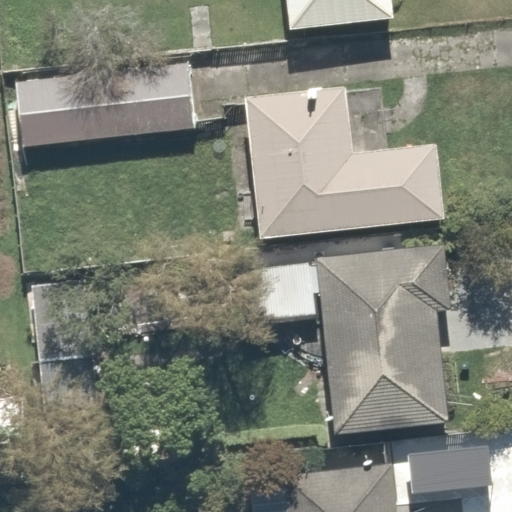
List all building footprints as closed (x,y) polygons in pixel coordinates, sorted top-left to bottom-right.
[(278,0),(281,48),(391,41),(388,0),(278,0)] [(14,106),(19,170),(183,157),(177,93),(14,106)] [(352,109),(237,116),(246,250),(437,238),(432,163),(356,168),(352,109)] [(508,335),(511,335),(511,261),(477,263),(479,351),(508,351),(508,335)] [(451,275),(319,275),(318,443),(433,444),(434,333),(450,333),(451,275)] [(310,283),(239,283),(240,337),(310,337),(310,283)]
